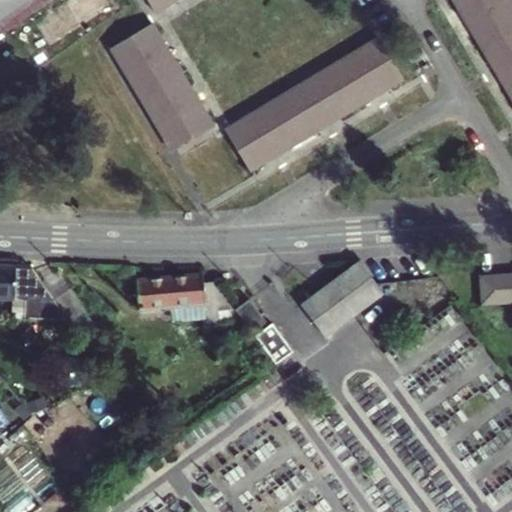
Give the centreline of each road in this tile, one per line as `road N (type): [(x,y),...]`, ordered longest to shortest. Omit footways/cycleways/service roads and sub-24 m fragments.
road 1 (tertiary): [(0,236),(297,237)]
road 2 (residential): [(466,100),(311,191),(297,237)]
road 3 (tertiary): [(297,237),(511,223)]
road 4 (unknown): [(385,231),(511,382)]
